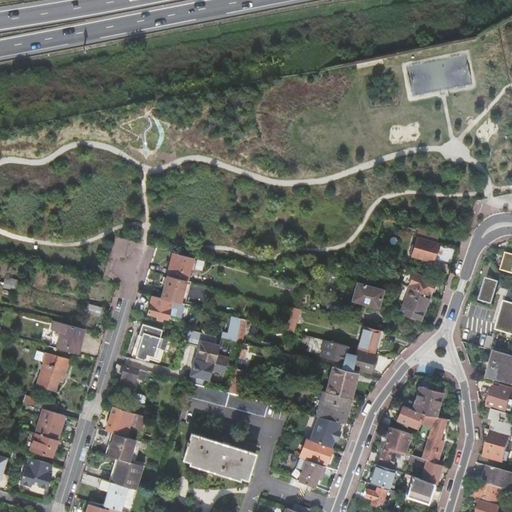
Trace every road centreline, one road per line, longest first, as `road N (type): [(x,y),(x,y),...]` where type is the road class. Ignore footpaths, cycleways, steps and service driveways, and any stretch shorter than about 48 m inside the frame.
road 1 (residential): [(61,511),(143,246)]
road 2 (trunk): [(0,46),(242,0)]
road 3 (residential): [(445,331),(375,404),(336,511)]
road 4 (residential): [(448,511),(469,440),(445,331)]
road 5 (residential): [(511,223),(478,239),(445,331)]
